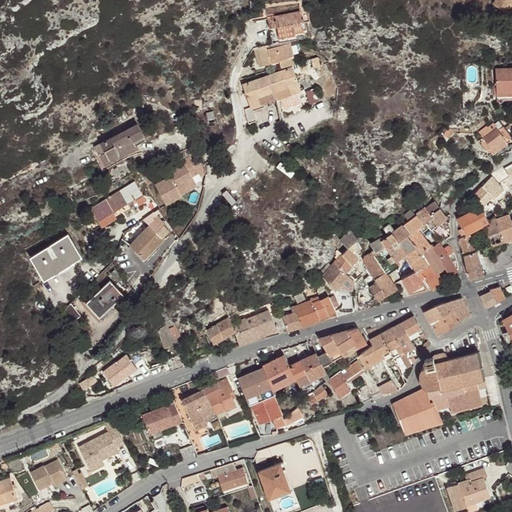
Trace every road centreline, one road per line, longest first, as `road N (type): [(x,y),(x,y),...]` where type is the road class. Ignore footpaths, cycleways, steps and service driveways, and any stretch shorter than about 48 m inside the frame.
road 1 (residential): [(104,511),(165,475),(394,398),(436,343),(481,317)]
road 2 (residential): [(216,164),(211,199),(113,343),(57,399),(0,424)]
road 3 (tertiary): [(0,446),(286,339)]
road 4 (tertiary): [(286,339),(466,284)]
road 5 (residential): [(511,159),(457,202),(466,284)]
